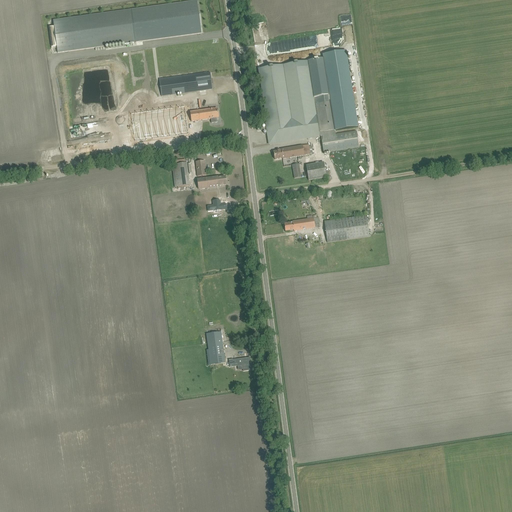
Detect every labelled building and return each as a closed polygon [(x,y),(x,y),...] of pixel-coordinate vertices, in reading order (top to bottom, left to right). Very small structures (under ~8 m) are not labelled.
[(52,22),(57,54),(198,35),(194,3),(52,22)] [(323,55),(324,59),(335,131),(358,127),(346,51),(323,55)] [(319,136),(313,98),(315,98),(329,95),(323,59),(258,69),(267,122),(265,123),(267,134),(268,133),(269,135),(269,137),(270,138),(271,139),(272,141),(274,141),(275,142),(277,142),(278,142),(291,140),(319,136)] [(210,72),(205,73),(159,80),(162,97),(212,89),(210,72)] [(135,111),(151,112),(152,95),(135,94),(135,111)] [(330,103),(329,95),(315,98),(316,103),(318,117),(320,129),(320,133),(321,133),(324,132),(335,131),(330,103)] [(184,107),(125,115),(128,140),(144,138),(154,137),(157,136),(188,132),(187,122),(203,120),(211,119),(212,123),(217,122),(217,118),(219,118),(217,109),(214,110),(214,109),(200,111),(195,112),(188,113),(186,113),(185,113),(184,107)] [(324,153),(359,148),(357,132),(356,131),(338,134),(335,134),(335,131),(324,132),(321,133),(322,136),(321,136),(324,153)] [(309,145),(286,149),(281,150),(281,151),(274,152),(275,160),(283,158),(283,159),(311,155),(309,145)] [(207,175),(205,161),(196,162),(197,176),(207,175)] [(186,163),(173,165),(172,165),(175,187),(190,186),(187,163),(186,163)] [(324,163),(306,166),(309,181),(327,178),(324,163)] [(295,179),(302,177),(299,164),(292,165),(295,179)] [(199,190),(217,187),(217,182),(215,182),(215,177),(197,179),(199,190)] [(218,177),(215,177),(215,182),(217,182),(217,187),(220,187),(220,186),(227,185),(226,177),(219,178),(218,177)] [(215,202),(216,209),(215,210),(216,210),(219,210),(220,210),(223,209),(222,203),(222,199),(218,199),(214,200),(215,202)] [(367,215),(324,221),(327,243),(370,237),(371,236),(371,234),(369,235),(367,215)] [(303,230),(306,230),(319,228),(318,218),(314,219),(311,219),(298,221),(293,222),(293,223),(284,224),(285,231),(285,232),(287,231),(292,231),(294,230),(294,231),(294,232),(296,231),(300,231),(303,230)] [(225,361),(221,332),(218,333),(206,334),(211,365),(226,363),(225,361)] [(250,358),(233,360),(233,362),(234,367),(243,365),(244,371),(252,370),(250,358)]
